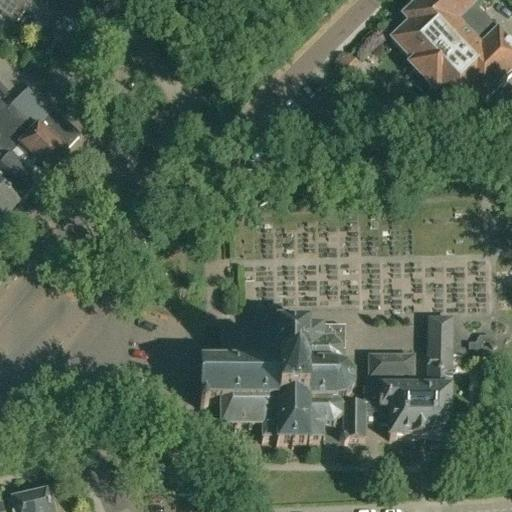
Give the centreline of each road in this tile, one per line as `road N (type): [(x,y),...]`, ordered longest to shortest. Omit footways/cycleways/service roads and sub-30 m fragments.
road 1 (residential): [(22,404),(95,329),(121,275),(130,227),(155,192)]
road 2 (residential): [(308,177),(511,156)]
road 3 (residential): [(155,192),(106,158),(129,27)]
road 4 (residential): [(371,0),(245,123)]
road 5 (residential): [(216,150),(129,27)]
road 6 (residential): [(114,511),(93,470),(22,404)]
